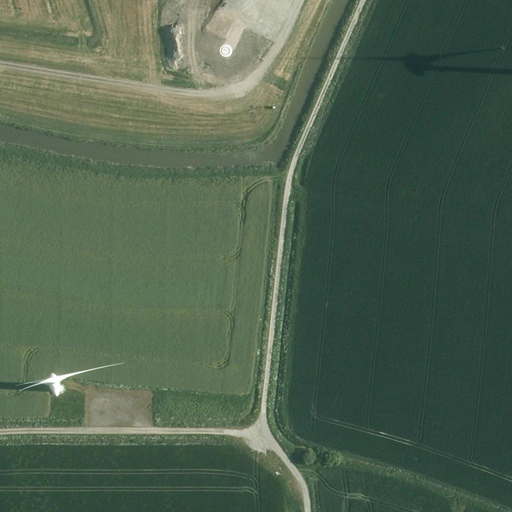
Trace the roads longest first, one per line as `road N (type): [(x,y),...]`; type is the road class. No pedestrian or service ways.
road 1 (unclassified): [(366,0),(296,159),(281,274),(265,421),(303,480),(310,511)]
road 2 (track): [(0,431),(268,430)]
